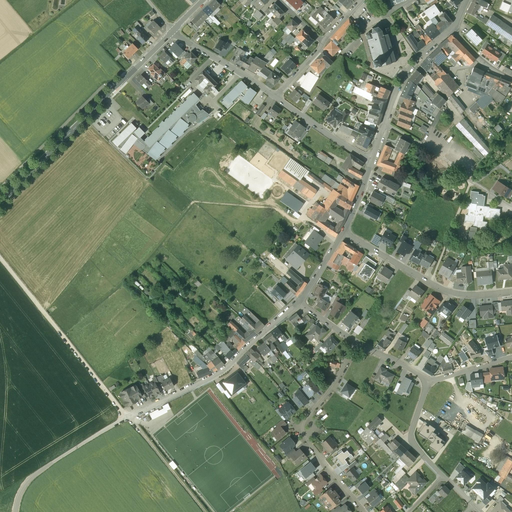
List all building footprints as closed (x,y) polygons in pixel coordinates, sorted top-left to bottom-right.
[(215,0),(212,0),(207,6),(213,12),(220,5),(215,0)] [(257,0),(254,3),(260,9),(268,0),(257,0)] [(298,0),(286,0),(296,10),(302,3),(298,0)] [(254,3),(253,2),(247,8),(249,11),(256,5),(254,3)] [(479,6),(471,2),(466,13),(472,16),(474,13),(475,10),(477,11),(478,8),(479,6)] [(508,11),(511,6),(503,3),(500,10),(508,13),(508,11)] [(279,9),(274,4),(272,6),(269,10),(271,12),(274,15),(279,9)] [(412,5),(406,10),(409,14),(415,9),(412,5)] [(429,8),(423,12),(426,15),(430,19),(430,20),(433,17),(439,13),(434,5),(429,8)] [(207,6),(202,11),(208,17),(210,15),(213,12),(207,6)] [(279,9),(274,15),(276,17),(278,19),(279,19),(284,13),(279,9)] [(263,15),(257,10),(253,15),(258,20),(263,15)] [(326,13),(323,10),(318,15),(323,19),(327,14),(327,13),(326,13)] [(213,21),(208,17),(202,11),(197,15),(204,21),(206,19),(208,21),(210,24),(213,21)] [(445,12),(439,17),(442,21),(438,24),(435,27),(440,33),(450,25),(451,22),(447,17),(449,16),(445,12)] [(474,13),(472,16),(484,24),(488,19),(484,17),(483,19),(477,15),(477,16),(474,13)] [(333,19),(327,14),(323,19),(329,25),(331,23),(330,22),(333,19)] [(204,21),(197,15),(191,21),(194,25),(197,28),(197,27),(204,21)] [(318,15),(314,19),(317,23),(318,24),(323,19),(318,15)] [(511,30),(491,16),(485,25),(503,36),(511,42),(511,30)] [(314,19),(311,17),(309,19),(315,25),(317,23),(314,19)] [(438,24),(433,17),(430,20),(432,24),(435,27),(438,24)] [(329,25),(323,19),(318,24),(324,29),(327,26),(329,25)] [(347,20),(330,39),(332,41),(337,36),(340,38),(352,25),(347,20)] [(148,27),(147,28),(150,30),(154,34),(160,28),(154,21),(148,27)] [(297,26),(292,21),(286,26),(288,28),(291,31),(297,26)] [(429,26),(423,31),(425,33),(431,41),(440,33),(435,27),(432,24),(429,26)] [(148,39),(142,33),(143,33),(139,28),(139,29),(137,26),(133,30),(138,36),(137,38),(143,44),(148,39)] [(380,31),(377,28),(377,27),(376,27),(376,28),(372,29),(371,28),(371,29),(372,30),(371,34),(368,33),(368,32),(367,33),(368,33),(366,35),(365,35),(365,36),(366,36),(367,40),(366,41),(367,41),(369,47),(368,47),(368,48),(369,48),(371,54),(370,54),(370,55),(371,54),(373,60),(372,61),(372,62),(374,67),(380,66),(380,67),(381,67),(381,68),(381,67),(381,66),(388,64),(389,65),(389,64),(390,64),(389,63),(394,62),(395,63),(395,62),(394,61),(392,55),(394,55),(393,55),(392,55),(391,49),(392,48),(390,48),(390,47),(391,46),(390,43),(389,44),(389,42),(390,42),(390,41),(389,41),(387,35),(388,35),(389,35),(389,34),(390,34),(389,34),(388,29),(388,28),(387,28),(382,29),(382,30),(381,30),(382,31),(380,31)] [(473,33),(470,29),(465,34),(476,46),(481,41),(478,38),(473,33)] [(302,30),(296,37),(297,38),(301,42),(307,35),(302,30)] [(416,31),(410,35),(414,39),(416,38),(419,36),(420,36),(416,31)] [(288,35),(283,40),(286,43),(287,42),(292,36),(289,34),(289,33),(288,35)] [(425,33),(422,35),(420,36),(422,41),(425,46),(431,41),(425,33)] [(313,41),(307,35),(301,42),(304,45),(307,48),(309,45),(311,46),(312,45),(311,43),(313,41)] [(414,39),(410,35),(409,35),(406,37),(406,38),(416,53),(425,46),(422,41),(417,44),(414,39)] [(456,41),(451,35),(444,42),(448,46),(455,53),(460,58),(462,56),(470,65),(475,60),(456,41)] [(331,41),(322,50),(324,51),(322,53),(328,59),(330,57),(331,58),(340,49),(336,46),(339,43),(337,41),(340,38),(337,36),(332,41),(333,41),(332,42),(331,41)] [(511,46),(511,42),(503,36),(500,40),(511,48),(511,46)] [(226,44),(219,40),(215,47),(221,51),(223,47),(223,48),(226,44)] [(444,42),(437,47),(438,48),(445,56),(446,57),(448,55),(450,53),(445,48),(448,46),(444,42)] [(138,49),(133,43),(129,46),(126,43),(124,45),(133,54),(134,54),(136,53),(135,52),(138,49)] [(174,53),(179,47),(175,43),(169,49),(174,53)] [(133,54),(124,45),(122,47),(126,50),(123,53),(128,59),(131,56),(132,57),(134,55),(133,54)] [(300,49),(297,46),(294,49),(301,55),(303,52),(300,49)] [(487,46),(483,50),(482,52),(485,54),(484,55),(488,58),(493,50),(487,46)] [(174,53),(178,57),(183,52),(179,47),(174,53)] [(445,56),(438,48),(430,55),(429,56),(433,60),(436,64),(437,63),(438,61),(439,63),(442,60),(441,59),(445,56)] [(273,49),(265,56),(268,60),(277,53),(273,49)] [(500,55),(493,50),(488,58),(492,60),(493,59),(496,61),(497,59),(500,55)] [(183,56),(186,53),(184,51),(183,52),(178,57),(180,59),(183,56)] [(170,58),(165,52),(159,57),(165,63),(168,60),(170,58)] [(196,58),(191,52),(189,54),(185,58),(187,61),(191,65),(194,62),(193,61),(196,58)] [(501,52),(500,55),(497,59),(501,62),(506,55),(501,52)] [(328,59),(322,53),(310,66),(310,67),(318,74),(325,66),(327,69),(332,63),(328,59)] [(451,57),(451,58),(455,62),(456,62),(460,58),(455,53),(451,57)] [(241,56),(238,55),(237,55),(235,60),(236,60),(235,63),(241,66),(245,59),(241,56)] [(295,61),(288,55),(285,58),(288,61),(289,60),(293,63),(295,61)] [(429,56),(420,65),(424,70),(425,71),(426,70),(431,65),(438,73),(441,69),(436,64),(433,60),(429,56)] [(248,60),(245,59),(241,66),(247,69),(247,68),(249,69),(252,63),(254,60),(253,60),(249,57),(248,60)] [(258,60),(254,58),(253,60),(254,60),(252,63),(257,66),(261,69),(263,67),(264,66),(258,62),(258,60)] [(455,62),(451,58),(449,60),(454,66),(457,64),(456,62),(455,62)] [(293,63),(289,60),(288,61),(281,68),(287,74),(290,71),(292,69),(295,66),(293,63)] [(257,66),(252,63),(249,69),(254,72),(257,66)] [(153,64),(151,67),(150,66),(147,69),(151,73),(150,74),(158,81),(160,79),(162,79),(162,77),(165,74),(160,69),(159,70),(157,68),(153,64)] [(271,73),(263,67),(261,69),(256,74),(259,76),(260,75),(266,80),(266,79),(271,73)] [(318,74),(310,67),(306,71),(308,72),(304,76),(303,74),(296,82),(301,86),(300,87),(309,92),(319,75),(318,74)] [(511,70),(505,67),(503,72),(511,76),(511,70)] [(501,79),(473,68),(470,75),(487,91),(489,93),(501,79)] [(431,75),(430,77),(435,83),(436,85),(440,90),(447,98),(450,95),(458,88),(447,74),(446,75),(441,69),(438,73),(435,75),(434,73),(431,75)] [(423,76),(416,70),(408,79),(415,86),(415,85),(423,76)] [(203,90),(205,92),(207,93),(207,94),(217,84),(211,78),(213,77),(211,75),(209,77),(204,71),(194,80),(198,84),(198,85),(203,90)] [(273,74),(271,73),(266,79),(271,83),(271,84),(273,86),(275,83),(276,82),(277,83),(278,81),(277,80),(279,78),(276,77),(277,76),(274,73),(273,74)] [(146,80),(141,75),(136,80),(141,85),(144,83),(146,80)] [(373,78),(367,75),(364,82),(367,83),(370,84),(373,78)] [(487,91),(470,75),(469,75),(464,86),(484,94),(487,91)] [(415,86),(408,79),(400,96),(405,99),(408,100),(410,96),(415,86)] [(501,79),(489,93),(495,100),(500,105),(508,91),(506,90),(511,83),(501,79)] [(362,83),(359,82),(356,87),(360,88),(361,90),(363,91),(367,83),(364,82),(363,81),(362,83)] [(221,103),(227,109),(233,103),(232,102),(239,95),(240,96),(238,98),(247,104),(248,102),(250,103),(255,95),(254,95),(255,92),(250,88),(248,90),(246,88),(247,87),(242,82),(240,84),(239,83),(235,87),(236,88),(235,89),(234,88),(228,94),(229,95),(227,97),(226,96),(222,100),(223,100),(221,103)] [(370,84),(367,83),(363,91),(365,91),(368,92),(372,94),(375,87),(370,84)] [(415,85),(415,86),(410,96),(412,97),(413,94),(417,96),(420,90),(420,89),(419,89),(417,86),(415,85)] [(377,86),(376,87),(375,87),(372,94),(371,96),(373,96),(377,97),(381,87),(377,86)] [(390,91),(381,87),(377,97),(386,99),(390,91)] [(436,99),(426,88),(422,91),(429,98),(428,99),(431,102),(432,103),(436,99)] [(300,96),(295,90),(289,96),(295,102),(300,96)] [(420,90),(417,96),(428,108),(431,102),(428,99),(429,98),(422,91),(420,90)] [(484,94),(481,96),(489,105),(495,100),(489,93),(487,91),(484,94)] [(198,99),(200,100),(204,97),(207,93),(205,92),(202,95),(198,99)] [(198,99),(193,94),(191,96),(190,95),(186,100),(187,100),(182,105),(182,104),(179,106),(180,107),(179,108),(178,107),(176,110),(175,112),(174,111),(172,113),(172,114),(171,115),(170,115),(168,117),(169,118),(168,119),(167,118),(164,121),(165,121),(164,123),(162,121),(159,126),(160,126),(158,128),(157,128),(152,133),(152,134),(148,138),(148,137),(145,140),(145,141),(144,142),(148,147),(147,149),(149,152),(147,154),(155,160),(156,159),(160,156),(159,155),(160,153),(161,154),(164,151),(163,150),(164,148),(163,148),(164,147),(167,149),(168,147),(168,148),(172,145),(171,144),(172,142),(173,142),(176,139),(175,138),(176,136),(175,136),(176,135),(179,137),(180,136),(184,133),(182,132),(184,130),(185,131),(188,127),(187,126),(188,125),(187,124),(189,122),(190,122),(192,122),(194,122),(195,121),(197,123),(208,115),(202,110),(200,111),(199,109),(198,107),(197,108),(195,105),(200,100),(198,99)] [(329,103),(318,95),(312,103),(323,112),(329,103)] [(445,101),(438,95),(436,99),(432,103),(433,104),(436,107),(438,109),(445,101)] [(377,97),(373,96),(372,102),(380,104),(378,108),(383,109),(386,99),(377,97)] [(481,96),(476,102),(480,106),(482,109),(486,105),(487,106),(489,105),(481,96)] [(146,101),(142,97),(135,103),(139,107),(140,106),(142,108),(145,105),(146,106),(148,104),(148,103),(146,101)] [(408,100),(405,99),(403,104),(412,108),(414,102),(408,100)] [(464,111),(454,99),(450,102),(455,107),(460,114),(464,111)] [(423,106),(421,110),(430,115),(436,107),(433,104),(432,103),(431,102),(428,108),(427,109),(423,106)] [(262,104),(255,114),(258,116),(265,106),(262,104)] [(403,104),(401,104),(399,111),(400,111),(410,115),(413,108),(412,108),(403,104)] [(280,110),(273,105),(267,113),(271,116),(272,115),(275,117),(280,110)] [(473,105),(468,109),(472,113),(477,109),(473,105)] [(383,109),(378,108),(372,106),(370,112),(377,114),(381,115),(383,109)] [(341,117),(333,111),(331,112),(326,120),(335,126),(339,120),(341,117)] [(348,113),(344,111),(341,117),(339,120),(343,123),(349,113),(348,113)] [(370,112),(368,111),(367,116),(369,117),(374,119),(372,122),(374,123),(377,114),(370,112)] [(410,115),(400,111),(398,118),(399,118),(409,122),(412,115),(410,115)] [(374,119),(369,117),(367,122),(370,123),(369,127),(374,129),(376,125),(374,124),(374,123),(372,122),(374,119)] [(409,122),(399,118),(397,124),(408,129),(411,122),(409,122)] [(466,121),(464,119),(455,126),(486,158),(491,151),(466,121)] [(299,124),(295,122),(289,130),(287,133),(294,138),(295,136),(296,135),(302,127),(299,125),(299,124)] [(144,142),(140,137),(144,133),(139,127),(136,130),(135,129),(136,128),(131,123),(112,142),(117,147),(118,146),(121,148),(120,149),(126,154),(134,143),(142,149),(142,150),(147,154),(149,152),(147,149),(148,147),(144,142)] [(356,126),(349,123),(347,128),(357,132),(359,129),(356,128),(356,126)] [(499,124),(494,128),(498,132),(502,129),(499,124)] [(302,127),(296,135),(295,136),(299,138),(305,130),(302,127)] [(357,132),(347,128),(347,127),(345,131),(355,136),(357,132)] [(367,130),(364,129),(363,132),(362,135),(370,139),(373,133),(367,130)] [(362,135),(361,134),(356,144),(366,148),(370,139),(362,135)] [(409,143),(400,139),(394,150),(400,153),(404,155),(406,151),(407,152),(408,149),(407,148),(409,143)] [(392,148),(385,145),(382,151),(386,153),(390,154),(392,148)] [(387,161),(383,160),(386,153),(382,151),(376,165),(383,168),(381,171),(391,175),(392,171),(396,172),(399,166),(398,166),(394,164),(387,161)] [(327,156),(320,152),(317,157),(324,161),(327,156)] [(400,153),(394,164),(398,166),(404,155),(400,153)] [(350,154),(341,167),(347,171),(350,168),(352,165),(356,158),(350,154)] [(309,171),(290,158),(278,176),(294,187),(299,179),(302,174),(305,176),(306,175),(309,171)] [(363,163),(356,158),(352,165),(359,169),(363,163)] [(362,174),(350,167),(350,168),(347,171),(357,177),(360,178),(362,174)] [(315,176),(309,171),(306,175),(308,177),(312,180),(312,179),(315,176)] [(339,185),(324,174),(320,180),(334,190),(335,191),(339,185)] [(320,180),(315,176),(312,179),(313,180),(332,194),(334,190),(320,180)] [(353,184),(344,177),(342,181),(350,187),(349,189),(351,190),(350,193),(354,195),(358,186),(353,184)] [(388,181),(382,178),(377,187),(381,189),(384,190),(383,191),(391,195),(392,191),(395,193),(398,186),(388,180),(388,181)] [(299,179),(294,187),(311,199),(317,191),(299,179)] [(511,190),(500,183),(495,190),(496,191),(496,192),(502,195),(506,197),(508,194),(510,194),(511,193),(510,191),(511,190)] [(348,191),(339,185),(335,191),(336,191),(342,195),(347,199),(351,202),(354,195),(350,193),(351,190),(349,189),(348,191)] [(332,194),(322,207),(325,209),(330,212),(332,210),(337,203),(342,195),(336,191),(335,191),(334,190),(332,194)] [(484,206),(486,196),(483,196),(483,195),(479,194),(479,192),(471,191),(470,199),(472,199),(472,203),(467,203),(466,209),(469,210),(468,215),(466,215),(465,221),(474,222),(473,227),(477,228),(477,227),(486,228),(487,222),(483,222),(483,216),(485,216),(487,208),(487,207),(484,206)] [(301,203),(288,192),(281,200),(294,211),(296,209),(301,203)] [(384,198),(374,193),(373,196),(371,195),(368,200),(380,206),(384,198)] [(347,199),(342,195),(337,203),(344,207),(349,210),(352,202),(351,202),(347,199)] [(314,212),(310,218),(316,223),(321,215),(326,218),(329,214),(330,212),(325,209),(322,207),(319,205),(314,212)] [(370,217),(377,220),(380,214),(378,212),(372,209),(367,206),(363,213),(365,214),(370,217)] [(500,210),(487,208),(485,216),(485,218),(499,220),(500,213),(499,213),(500,210)] [(309,209),(305,214),(310,218),(314,212),(309,209)] [(335,212),(332,210),(330,212),(329,214),(336,218),(339,221),(340,221),(343,223),(347,214),(343,211),(341,210),(339,214),(336,212),(335,212)] [(326,218),(321,215),(316,223),(326,231),(329,225),(327,224),(328,223),(324,220),(326,218)] [(338,223),(334,229),(339,231),(343,223),(340,221),(339,221),(338,223)] [(334,229),(329,225),(326,231),(335,237),(339,231),(334,229)] [(473,227),(471,227),(470,232),(470,231),(469,238),(478,239),(478,233),(477,232),(477,228),(473,227)] [(317,233),(313,231),(304,242),(315,251),(318,247),(316,245),(322,237),(317,233)] [(380,240),(390,246),(395,238),(385,232),(381,238),(380,240)] [(377,246),(381,238),(375,234),(370,242),(377,246)] [(356,250),(342,241),(335,252),(340,255),(342,251),(344,252),(346,249),(354,254),(356,250)] [(407,252),(410,246),(403,241),(402,243),(397,252),(404,256),(407,252)] [(298,246),(286,260),(291,265),(295,261),(299,264),(305,257),(300,253),(303,250),(298,246)] [(351,259),(350,262),(355,264),(356,265),(362,254),(356,250),(354,254),(351,259)] [(416,250),(410,259),(419,264),(419,263),(424,255),(420,252),(419,253),(415,251),(416,250)] [(340,255),(335,252),(330,261),(334,264),(336,264),(338,260),(340,261),(341,260),(342,256),(340,255)] [(429,255),(425,253),(424,255),(419,263),(428,268),(430,265),(433,259),(429,257),(429,255)] [(347,258),(342,256),(341,260),(350,265),(348,270),(351,271),(355,264),(350,262),(348,261),(349,259),(347,258)] [(365,264),(367,265),(371,260),(365,256),(362,262),(365,264)] [(376,264),(371,260),(367,265),(373,269),(376,264)] [(456,265),(446,260),(439,272),(448,278),(449,278),(451,273),(456,265)] [(374,270),(373,269),(367,265),(365,264),(358,274),(362,277),(363,274),(369,278),(374,270)] [(509,264),(505,265),(506,269),(497,270),(498,280),(511,278),(511,274),(511,265),(511,264),(509,264)] [(470,266),(462,267),(462,273),(457,273),(457,275),(458,282),(458,283),(471,282),(470,266)] [(392,273),(384,267),(378,275),(382,278),(381,280),(385,282),(391,274),(392,273)] [(306,283),(302,280),(289,269),(286,272),(292,277),(291,277),(299,284),(298,286),(302,290),(306,283)] [(489,271),(477,272),(477,277),(478,277),(479,284),(486,283),(486,284),(492,283),(491,271),(491,270),(489,271)] [(391,274),(385,282),(388,284),(394,275),(391,274)] [(300,292),(290,283),(286,287),(292,292),(296,296),(300,292)] [(282,299),(288,294),(284,291),(283,291),(276,285),(273,289),(273,290),(271,293),(274,296),(273,297),(277,301),(279,302),(280,300),(282,299)] [(323,287),(319,285),(314,294),(319,297),(321,299),(327,289),(326,289),(325,290),(323,289),(323,287)] [(424,291),(416,286),(411,291),(409,294),(410,295),(410,294),(413,296),(412,297),(417,300),(424,291)] [(408,289),(402,297),(406,300),(410,295),(409,294),(411,291),(408,289)] [(434,297),(431,295),(427,300),(426,299),(424,301),(426,302),(424,304),(428,307),(426,310),(430,312),(430,313),(435,308),(435,306),(436,307),(438,304),(437,304),(439,301),(436,299),(435,299),(434,298),(434,297)] [(321,299),(319,297),(317,301),(318,302),(316,306),(324,310),(329,303),(328,303),(321,299)] [(274,304),(280,310),(285,305),(280,300),(279,302),(277,301),(274,304)] [(455,307),(448,301),(445,305),(441,310),(448,316),(455,307)] [(510,301),(501,302),(502,311),(509,310),(510,315),(511,314),(511,301),(510,301)] [(334,306),(330,314),(337,318),(341,312),(342,312),(345,307),(336,302),(334,306)] [(492,305),(480,306),(481,316),(487,315),(488,318),(493,317),(493,313),(494,313),(495,312),(495,311),(495,310),(494,309),(492,309),(492,305)] [(471,311),(463,306),(457,313),(458,315),(460,317),(461,316),(465,319),(471,311)] [(435,308),(430,313),(430,312),(428,314),(432,317),(437,310),(435,308)] [(342,322),(351,329),(355,324),(356,325),(360,320),(359,318),(359,317),(351,311),(342,322)] [(260,321),(250,312),(248,315),(252,319),(253,319),(257,323),(258,323),(260,321)] [(301,319),(296,313),(288,319),(293,325),(296,323),(295,322),(297,321),(298,322),(301,320),(301,319)] [(400,318),(405,322),(408,317),(403,313),(400,318)] [(244,316),(241,319),(245,323),(251,329),(256,333),(259,330),(255,326),(254,326),(255,326),(254,325),(244,316)] [(236,327),(230,321),(227,325),(232,330),(233,330),(236,327)] [(251,329),(245,323),(242,326),(249,333),(245,336),(249,339),(256,333),(251,329)] [(404,323),(398,332),(401,334),(408,325),(404,323)] [(321,330),(316,325),(315,325),(311,330),(306,335),(310,339),(313,336),(317,341),(326,332),(322,328),(321,330)] [(430,325),(424,332),(428,334),(433,327),(430,325)] [(358,326),(354,331),(352,330),(358,335),(362,329),(359,326),(358,326)] [(277,327),(271,333),(274,337),(276,339),(280,336),(283,334),(277,327)] [(245,336),(238,329),(235,332),(234,333),(235,334),(241,339),(245,343),(249,339),(245,336)] [(232,330),(227,335),(231,339),(232,338),(235,334),(234,333),(235,332),(233,330),(232,330)] [(271,333),(262,339),(264,343),(268,348),(272,345),(270,342),(271,342),(270,340),(274,337),(271,333)] [(454,340),(443,333),(439,338),(442,339),(448,343),(448,344),(450,346),(454,340)] [(241,339),(235,334),(232,338),(237,343),(237,344),(240,347),(245,343),(241,339)] [(409,338),(401,334),(394,347),(402,351),(409,338)] [(386,339),(383,343),(380,341),(376,347),(380,349),(383,352),(387,346),(393,338),(391,336),(389,335),(386,339)] [(485,339),(488,350),(491,349),(499,347),(496,336),(485,339)] [(333,341),(329,337),(323,344),(321,346),(328,353),(338,343),(334,340),(333,341)] [(428,340),(424,346),(428,348),(432,343),(428,340)] [(226,344),(223,341),(218,344),(221,348),(227,354),(226,355),(223,358),(227,362),(237,350),(236,349),(235,348),(232,351),(226,344)] [(472,341),(466,346),(469,350),(471,353),(472,357),(480,355),(481,355),(480,351),(479,350),(472,341)] [(233,347),(228,342),(226,344),(232,351),(235,348),(236,349),(237,350),(238,350),(234,347),(233,347)] [(320,342),(313,350),(315,352),(317,350),(318,349),(321,346),(323,344),(320,342)] [(264,343),(257,348),(263,356),(268,352),(271,356),(271,357),(274,355),(268,348),(264,343)] [(277,351),(272,345),(268,348),(271,351),(273,354),(277,351)] [(420,353),(412,347),(407,354),(415,360),(420,353)] [(259,356),(251,349),(245,354),(249,358),(249,357),(252,359),(254,361),(255,361),(257,359),(259,357),(259,356)] [(206,359),(197,350),(194,353),(197,357),(198,357),(203,362),(204,361),(206,359)] [(465,353),(464,351),(459,354),(464,362),(469,359),(465,353)] [(211,356),(208,353),(205,354),(211,361),(212,363),(212,362),(214,361),(212,360),(213,358),(211,356)] [(245,354),(236,363),(239,367),(242,369),(245,366),(244,365),(247,362),(248,363),(252,359),(249,357),(249,358),(245,354)] [(274,355),(271,357),(271,356),(269,358),(273,363),(278,360),(274,355)] [(440,355),(435,363),(439,365),(441,362),(443,359),(444,358),(440,355)] [(444,358),(443,359),(441,362),(442,364),(444,363),(445,365),(450,363),(448,360),(446,355),(444,358)] [(203,362),(198,357),(197,357),(194,360),(202,368),(206,365),(203,362)] [(214,361),(212,362),(213,364),(217,369),(224,365),(218,358),(214,361)] [(435,363),(428,358),(424,365),(425,365),(428,367),(429,365),(432,367),(433,365),(435,363)] [(208,364),(206,365),(209,368),(210,369),(213,372),(217,369),(213,364),(212,362),(212,363),(211,361),(208,364)] [(255,361),(254,361),(251,364),(258,370),(261,366),(257,363),(255,361)] [(432,367),(429,365),(428,367),(425,365),(423,369),(432,376),(435,371),(437,368),(433,365),(432,367)] [(386,370),(380,367),(376,376),(374,380),(375,380),(380,383),(382,380),(388,383),(390,379),(392,380),(394,375),(386,371),(386,370)] [(204,370),(197,373),(199,378),(213,372),(210,369),(209,368),(204,370)] [(502,368),(490,370),(491,373),(492,380),(504,379),(503,377),(505,376),(504,374),(503,373),(502,368)] [(222,383),(232,395),(247,383),(238,371),(222,383)] [(193,374),(192,372),(188,374),(191,381),(199,378),(197,373),(193,374)] [(483,383),(483,382),(482,374),(482,373),(471,374),(471,382),(472,388),(480,387),(479,384),(483,383)] [(491,373),(482,374),(483,382),(492,381),(492,380),(491,373)] [(170,378),(165,380),(165,381),(162,382),(162,383),(166,390),(174,386),(170,378)] [(411,381),(404,378),(401,384),(397,393),(402,395),(403,391),(409,393),(413,385),(410,383),(411,381)] [(310,381),(303,386),(311,395),(318,390),(310,381)] [(154,382),(149,384),(155,396),(160,393),(156,386),(154,382)] [(229,397),(232,395),(221,382),(216,386),(222,393),(224,391),(229,397)] [(155,396),(149,384),(144,387),(146,391),(150,398),(155,396)] [(341,392),(343,394),(348,397),(349,397),(354,389),(346,384),(341,392)] [(136,386),(131,389),(131,387),(121,393),(127,406),(138,401),(136,398),(137,398),(138,399),(142,397),(136,386)] [(311,395),(305,388),(302,390),(303,391),(308,397),(311,395)] [(210,389),(207,392),(270,472),(277,467),(248,431),(245,434),(210,389)] [(301,393),(298,391),(295,394),(296,396),(293,399),(299,407),(303,404),(304,405),(307,402),(306,400),(301,393)] [(308,397),(303,391),(301,393),(306,400),(309,398),(308,397)] [(295,411),(288,403),(286,403),(285,404),(285,406),(280,409),(279,411),(282,415),(286,419),(295,411)] [(158,410),(151,413),(150,414),(152,419),(167,412),(167,411),(170,409),(168,406),(158,411),(158,410)] [(377,417),(372,422),(367,427),(371,430),(380,420),(377,417)] [(282,419),(276,425),(277,427),(279,426),(281,428),(286,424),(282,419)] [(419,429),(424,422),(419,419),(416,428),(419,429)] [(435,429),(424,421),(424,422),(419,429),(418,431),(421,432),(420,434),(433,443),(431,445),(435,448),(434,450),(438,452),(445,442),(437,437),(440,433),(434,430),(435,429)] [(475,430),(462,422),(457,430),(460,432),(471,438),(475,430)] [(281,428),(279,426),(277,427),(271,432),(274,437),(276,435),(278,438),(285,433),(281,428)] [(371,430),(367,427),(360,434),(369,444),(373,441),(377,437),(371,430)] [(483,435),(475,430),(471,438),(479,443),(483,435)] [(379,439),(377,441),(383,448),(386,445),(383,443),(389,437),(385,433),(379,439)] [(289,437),(280,445),(285,452),(284,453),(285,453),(291,447),(293,446),(294,443),(289,437)] [(333,442),(329,437),(321,444),(328,452),(329,451),(336,446),(336,445),(335,446),(333,444),(333,442)] [(400,444),(394,439),(390,443),(389,444),(395,449),(400,444)] [(386,445),(383,448),(390,455),(392,453),(393,452),(394,450),(395,449),(389,444),(390,443),(389,443),(386,445)] [(407,450),(400,444),(395,449),(394,450),(401,457),(407,450)] [(294,450),(291,447),(285,453),(287,456),(294,450)] [(294,450),(287,456),(289,458),(296,452),(294,450)] [(300,450),(296,453),(296,452),(289,458),(292,456),(294,459),(293,459),(297,464),(306,457),(300,450)] [(344,459),(348,456),(350,454),(347,450),(343,453),(341,450),(338,453),(338,454),(335,456),(340,462),(339,463),(341,465),(342,466),(346,462),(347,462),(344,459)] [(415,458),(407,450),(401,457),(399,458),(404,463),(408,466),(415,458)] [(399,458),(393,452),(392,453),(390,455),(396,462),(399,458)] [(505,455),(495,473),(498,475),(509,457),(505,455)] [(511,458),(509,457),(498,475),(511,482),(511,477),(508,474),(511,466),(511,458)] [(174,470),(177,466),(173,460),(169,464),(174,470)] [(315,469),(310,462),(309,463),(305,466),(296,473),(299,478),(301,477),(303,480),(305,478),(312,473),(312,472),(315,469)] [(338,467),(342,471),(348,466),(349,466),(346,462),(342,466),(341,465),(338,467)] [(465,468),(459,463),(455,469),(460,474),(463,470),(465,468)] [(405,473),(400,467),(396,471),(397,473),(401,477),(405,473)] [(360,476),(353,468),(346,474),(352,482),(355,480),(356,480),(357,479),(357,478),(360,476)] [(463,470),(460,474),(456,477),(464,485),(468,481),(471,479),(471,478),(469,476),(470,475),(469,473),(468,472),(466,471),(465,472),(463,470)] [(426,482),(416,472),(407,481),(413,487),(410,489),(415,494),(426,482)] [(305,478),(308,481),(313,477),(315,476),(312,473),(305,478)] [(401,477),(397,473),(393,477),(397,481),(400,479),(401,477)] [(327,483),(320,475),(315,479),(311,482),(312,483),(311,484),(313,486),(314,486),(316,488),(318,490),(321,487),(327,483)] [(405,484),(400,479),(397,481),(394,485),(399,490),(405,484)] [(361,480),(354,486),(356,489),(357,488),(363,483),(361,480)] [(487,485),(482,481),(479,484),(478,483),(473,488),(484,499),(484,498),(485,499),(488,495),(494,489),(488,483),(487,485)] [(363,483),(357,488),(362,494),(368,489),(369,488),(367,486),(367,485),(364,482),(363,483)] [(450,491),(444,485),(441,488),(440,487),(438,489),(439,490),(438,491),(440,494),(444,497),(450,491)] [(318,490),(316,488),(312,491),(316,496),(323,490),(321,487),(318,490)] [(333,491),(332,491),(330,488),(320,497),(324,501),(324,500),(327,504),(327,505),(330,509),(340,501),(338,498),(339,497),(336,494),(336,495),(335,493),(333,491)] [(376,491),(370,496),(366,499),(372,506),(380,499),(378,496),(379,494),(376,491)] [(436,498),(435,500),(438,503),(444,497),(440,494),(440,495),(436,498)] [(432,495),(428,500),(432,504),(435,500),(436,498),(432,495)] [(488,495),(485,499),(484,498),(484,499),(482,501),(486,505),(492,499),(488,495)] [(403,506),(397,499),(394,501),(400,508),(403,506)] [(510,511),(511,511),(501,502),(491,511),(510,511)]
